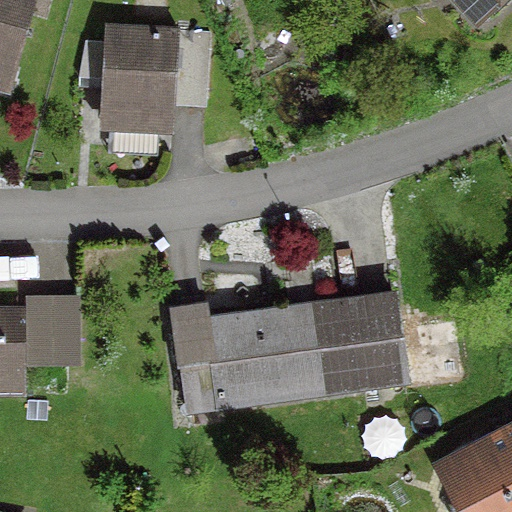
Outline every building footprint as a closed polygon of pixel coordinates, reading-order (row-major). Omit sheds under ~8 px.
[(0,0),(0,68),(8,71),(28,0),(0,0)] [(459,0),(473,14),(488,0),(459,0)] [(76,78),(100,79),(98,115),(168,119),(170,98),(201,100),(204,35),(102,30),(102,45),(83,44),(76,78)] [(202,311),(170,315),(183,411),(321,391),(321,393),(402,382),(390,295),(205,322),(205,320),(203,321),(202,311)] [(0,386),(18,386),(18,388),(20,388),(19,316),(17,316),(17,318),(0,318),(0,386)] [(511,511),(511,429),(463,454),(444,511),(511,511)]
